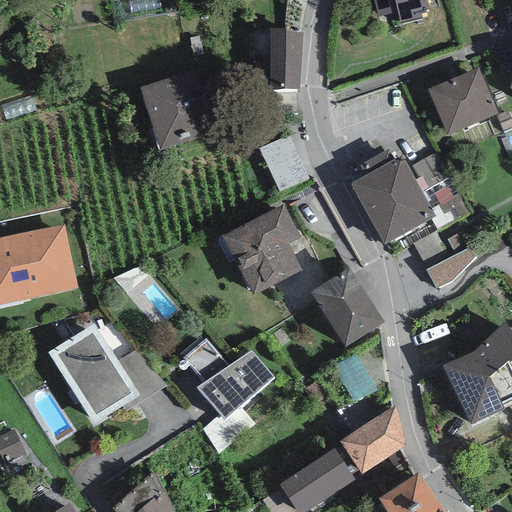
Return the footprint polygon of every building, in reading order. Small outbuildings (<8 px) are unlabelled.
[(168,0),(113,0),(116,22),(171,14),(168,0)] [(372,0),(377,18),(395,14),(398,27),(431,20),(426,0),(372,0)] [(303,37),(269,35),(270,96),(298,95),(303,37)] [(477,72),(426,94),(446,140),(497,117),(477,72)] [(193,77),(140,94),(160,156),(214,138),(193,77)] [(288,138),(260,151),(281,193),(308,180),(288,138)] [(398,150),(359,171),(364,182),(350,190),(383,250),(434,223),(398,150)] [(284,210),(223,242),(254,301),(302,276),(288,249),(300,243),(284,210)] [(0,242),(0,307),(77,290),(64,229),(0,242)] [(437,296),(481,274),(472,257),(428,279),(437,296)] [(349,275),(310,301),(345,354),(384,328),(349,275)] [(442,373),(470,432),(503,415),(502,412),(511,407),(511,337),(505,327),(475,359),(442,373)] [(47,358),(94,430),(124,410),(141,399),(117,364),(94,328),(47,358)] [(204,387),(231,369),(205,343),(183,362),(204,387)] [(135,352),(117,364),(141,399),(124,410),(125,413),(165,387),(135,352)] [(204,387),(197,392),(225,424),(275,382),(253,354),(231,369),(204,387)] [(362,368),(341,380),(357,409),(378,398),(362,368)] [(396,410),(340,447),(361,481),(407,451),(396,410)] [(334,454),(278,490),(292,511),(313,511),(354,486),(334,454)] [(441,511),(419,479),(378,507),(381,511),(441,511)] [(172,511),(164,496),(145,511),(172,511)]
